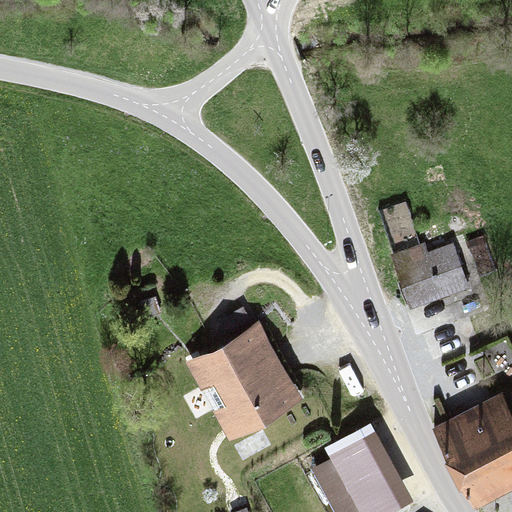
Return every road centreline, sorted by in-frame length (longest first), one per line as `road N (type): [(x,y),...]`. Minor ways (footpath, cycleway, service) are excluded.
road 1 (unclassified): [(374,318),(277,31)]
road 2 (unclassified): [(167,111),(260,190),(374,318)]
road 3 (unclassified): [(461,511),(415,426),(374,318)]
road 4 (unclassified): [(0,67),(167,111)]
road 5 (unclassified): [(167,111),(277,31)]
